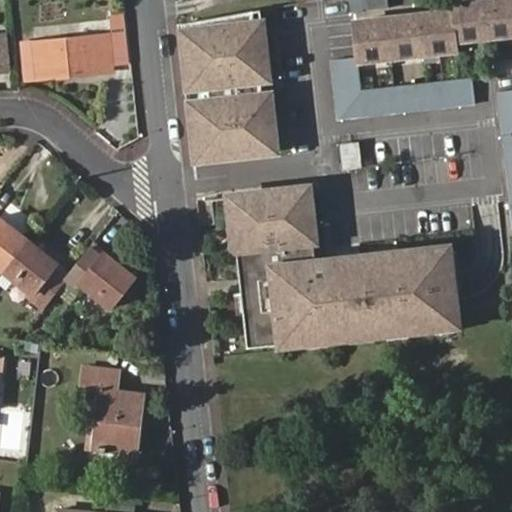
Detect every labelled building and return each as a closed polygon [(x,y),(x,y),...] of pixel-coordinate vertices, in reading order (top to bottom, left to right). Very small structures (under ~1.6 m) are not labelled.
[(392,2),(392,0),(353,0),(355,9),(392,2)] [(459,47),(458,37),(511,31),(511,0),(474,0),(454,2),(455,9),(355,20),(358,55),(359,58),(459,47)] [(275,140),(270,91),(262,92),(261,79),(268,78),(264,40),(257,41),(253,10),(192,21),(195,47),(185,49),(196,148),(275,140)] [(35,41),(38,75),(98,69),(98,62),(111,61),(109,34),(35,41)] [(339,117),(477,102),(474,75),(362,88),(359,58),(358,55),(332,58),(339,117)] [(357,142),(340,144),(342,168),(360,166),(357,142)] [(459,323),(451,246),(316,261),(308,188),(231,196),(248,346),(459,323)] [(0,264),(4,268),(28,238),(0,215),(0,264)] [(41,305),(67,274),(54,264),(57,261),(28,238),(4,268),(33,291),(30,295),(41,305)] [(92,244),(67,274),(80,284),(82,281),(111,304),(136,275),(108,251),(105,254),(92,244)] [(82,395),(98,397),(91,447),(135,453),(142,394),(115,391),(118,372),(85,368),(82,395)] [(123,511),(127,511),(129,497),(104,495),(102,510),(123,511)]
